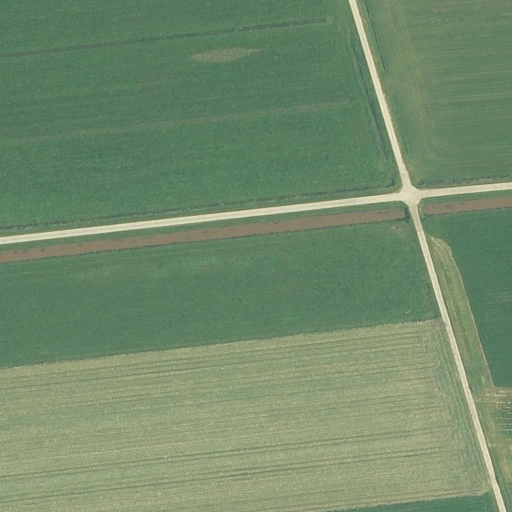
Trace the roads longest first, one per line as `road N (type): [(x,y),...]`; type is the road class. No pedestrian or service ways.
road 1 (unclassified): [(0,241),(409,195)]
road 2 (unclassified): [(502,511),(409,195)]
road 3 (unclassified): [(409,195),(350,0)]
